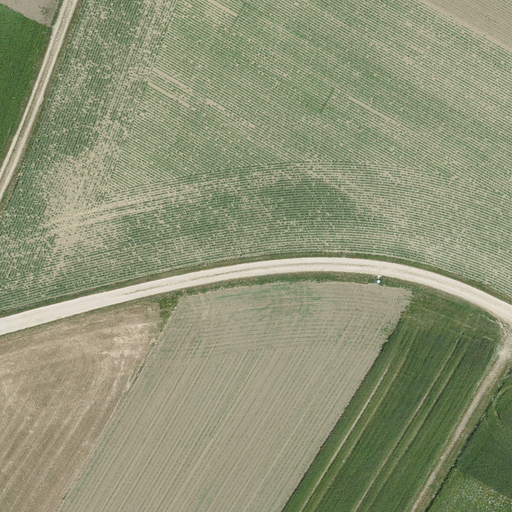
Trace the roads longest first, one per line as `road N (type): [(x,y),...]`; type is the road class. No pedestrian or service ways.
road 1 (track): [(0,328),(156,287),(289,265),(390,268),(511,313)]
road 2 (track): [(72,0),(0,187)]
